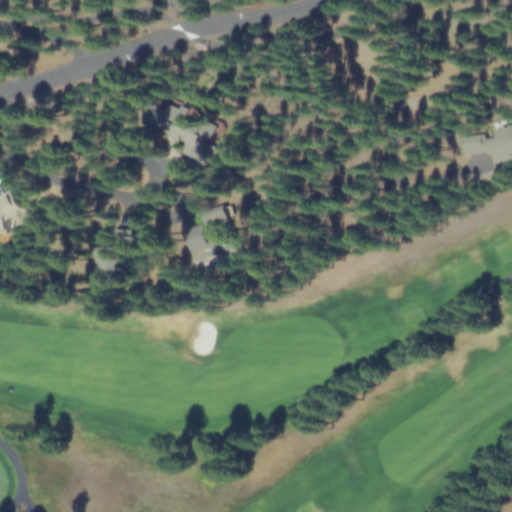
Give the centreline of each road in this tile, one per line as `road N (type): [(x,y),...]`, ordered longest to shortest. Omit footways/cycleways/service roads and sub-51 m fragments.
road 1 (residential): [(322,0),(183,31),(0,92)]
road 2 (residential): [(0,107),(24,166),(45,180),(92,186)]
